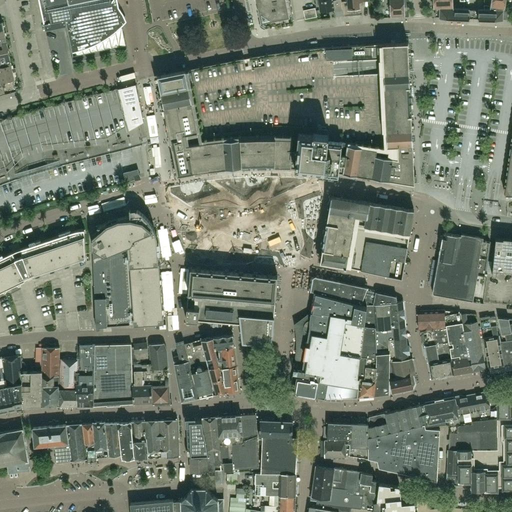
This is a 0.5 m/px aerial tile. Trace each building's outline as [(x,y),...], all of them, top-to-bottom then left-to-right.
[(38,0),(45,31),(67,26),(73,56),(74,56),(73,52),(77,52),(83,50),(90,47),(97,44),(103,41),(110,36),(117,31),(115,22),(116,22),(116,23),(117,23),(118,24),(119,24),(120,23),(120,22),(121,22),(121,21),(122,20),(117,0),(38,0)] [(257,0),(259,5),(258,6),(261,21),(259,24),(265,28),(267,25),(275,24),(275,25),(294,22),(289,0),(257,0)] [(333,0),(336,0),(335,0),(318,0),(320,12),(334,10),(333,0)] [(362,0),(347,0),(348,10),(360,9),(359,3),(363,3),(362,0)] [(405,15),(404,0),(389,0),(390,16),(405,15)] [(433,0),(433,8),(439,8),(453,7),(452,0),(433,0)] [(491,0),(490,6),(503,8),(505,8),(506,0),(491,0)] [(490,9),(480,9),(478,9),(478,19),(478,20),(503,20),(503,8),(490,6),(490,9)] [(470,9),(468,9),(453,8),(453,7),(439,8),(439,18),(469,19),(470,9)] [(305,19),(317,17),(315,8),(303,10),(305,19)] [(5,37),(0,37),(0,52),(8,51),(5,37)] [(348,45),(333,46),(332,46),(332,47),(317,48),(317,47),(315,47),(315,48),(301,50),(301,49),(299,49),(299,50),(285,52),(285,51),(283,51),(283,52),(267,54),(267,53),(266,53),(266,54),(251,57),(250,57),(249,57),(251,67),(246,68),(244,58),(243,58),(242,58),(236,60),(235,59),(234,59),(234,60),(220,63),(219,62),(218,62),(218,63),(204,66),(202,66),(158,75),(161,92),(164,107),(170,136),(178,175),(195,171),(197,171),(209,169),(226,167),(242,166),(258,165),(275,165),(291,166),(291,165),(295,166),(317,168),(316,173),(326,174),(338,175),(339,170),(343,171),(358,174),(371,176),(390,179),(415,183),(413,144),(412,128),(411,115),(410,85),(409,72),(409,60),(408,42),(382,43),(382,44),(366,44),(364,44),(349,45),(349,44),(348,45)] [(0,67),(11,65),(8,51),(0,52),(0,67)] [(14,80),(13,73),(16,73),(15,68),(12,69),(11,65),(0,67),(0,80),(1,83),(1,82),(14,80)] [(103,80),(82,87),(84,93),(105,87),(103,80)] [(144,122),(142,117),(136,84),(118,89),(129,130),(144,122)] [(68,179),(75,176),(72,168),(65,171),(68,179)] [(124,175),(126,182),(140,178),(138,171),(124,175)] [(301,193),(310,194),(311,183),(302,183),(301,193)] [(256,187),(255,212),(264,212),(265,187),(256,187)] [(191,190),(191,216),(200,216),(200,190),(191,190)] [(402,279),(406,253),(414,209),(368,202),(358,200),(331,195),(329,210),(327,221),(322,248),(320,261),(344,265),(344,266),(402,279)] [(299,207),(307,209),(310,199),(301,197),(299,207)] [(160,263),(159,263),(157,241),(156,235),(154,229),(151,223),(148,218),(142,213),(137,209),(130,209),(130,215),(128,215),(125,215),(123,216),(121,216),(118,217),(92,228),(96,327),(100,327),(134,324),(134,325),(164,323),(160,263)] [(187,225),(186,251),(204,252),(204,232),(197,232),(197,225),(187,225)] [(208,226),(207,254),(226,255),(227,227),(218,226),(208,226)] [(86,257),(84,230),(85,230),(85,229),(83,229),(77,230),(72,231),(16,250),(0,257),(0,289),(29,275),(85,257),(86,257)] [(247,241),(240,241),(241,231),(231,231),(230,252),(240,253),(240,257),(246,257),(247,241)] [(268,259),(277,259),(276,231),(267,231),(268,259)] [(432,292),(434,294),(463,299),(464,293),(465,287),(466,281),(467,275),(468,269),(469,263),(469,258),(487,261),(490,242),(483,241),(483,237),(461,234),(461,236),(444,233),(444,234),(443,234),(432,292)] [(511,238),(503,237),(503,239),(496,238),(492,275),(496,275),(497,270),(511,271),(511,238)] [(469,263),(486,267),(487,261),(469,258),(469,263)] [(469,263),(468,269),(486,272),(486,267),(469,263)] [(274,318),(278,275),(190,268),(186,320),(241,324),(243,342),(271,344),(273,319),(274,319),(274,318)] [(486,279),(487,273),(485,273),(486,272),(468,269),(467,275),(486,279)] [(467,275),(466,281),(485,285),(486,279),(467,275)] [(361,304),(367,288),(317,277),(314,276),(310,291),(314,291),(314,292),(322,294),(328,296),(361,304)] [(485,285),(466,281),(465,287),(484,291),(485,285)] [(465,287),(464,293),(484,296),(484,291),(465,287)] [(377,290),(376,290),(373,304),(374,306),(366,306),(365,314),(363,328),(364,328),(364,329),(375,330),(377,352),(389,351),(389,340),(398,339),(406,338),(406,337),(407,337),(407,336),(406,336),(405,328),(406,328),(406,327),(405,327),(405,319),(405,318),(404,310),(404,309),(403,302),(403,301),(397,302),(396,296),(376,292),(377,290)] [(328,316),(337,318),(346,320),(346,321),(351,322),(356,323),(358,315),(365,314),(366,306),(361,304),(328,296),(322,294),(314,292),(311,312),(318,314),(328,316)] [(484,296),(464,293),(463,299),(473,301),(483,302),(484,296)] [(444,310),(431,310),(418,311),(419,329),(423,329),(446,325),(444,311),(444,310)] [(449,341),(452,358),(454,374),(456,374),(455,373),(472,370),(472,371),(473,371),(471,361),(468,361),(466,351),(467,351),(462,324),(463,324),(461,312),(454,313),(454,311),(444,310),(444,311),(446,325),(449,341)] [(328,316),(318,314),(311,312),(302,319),(299,325),(298,331),(298,338),(299,344),(298,350),(298,357),(296,365),(293,366),(292,373),(297,374),(294,393),(316,397),(317,396),(326,397),(328,383),(328,376),(329,373),(333,343),(337,318),(328,316)] [(364,329),(364,328),(363,328),(365,314),(358,315),(356,323),(351,322),(346,321),(346,320),(337,318),(333,343),(329,373),(328,376),(328,383),(326,397),(348,397),(358,397),(359,376),(358,376),(359,366),(360,357),(361,356),(364,329)] [(489,367),(504,364),(500,341),(499,334),(499,335),(495,316),(490,317),(490,316),(480,318),(489,367)] [(500,341),(504,364),(511,363),(511,318),(508,318),(500,320),(499,317),(499,318),(502,334),(505,333),(507,340),(500,341)] [(463,324),(462,324),(467,351),(466,351),(468,361),(471,361),(473,371),(478,370),(477,368),(481,368),(481,369),(486,368),(482,348),(478,322),(463,324)] [(423,329),(426,346),(449,341),(446,325),(423,329)] [(377,352),(375,330),(364,329),(361,356),(360,357),(359,366),(358,376),(359,376),(358,397),(375,395),(375,393),(388,392),(388,393),(389,393),(389,353),(377,354),(376,352),(377,352)] [(215,349),(224,348),(234,347),(232,335),(213,337),(213,338),(215,349)] [(213,338),(202,341),(201,341),(216,395),(216,394),(227,392),(223,376),(216,353),(216,352),(215,349),(213,338)] [(408,354),(410,354),(410,353),(409,353),(409,346),(409,345),(407,345),(406,338),(398,339),(389,340),(390,381),(392,392),(413,388),(415,383),(414,375),(416,374),(412,358),(408,358),(408,354)] [(184,344),(188,360),(192,374),(198,398),(216,395),(216,394),(216,395),(201,341),(202,341),(201,339),(184,344)] [(454,374),(452,358),(449,341),(426,346),(429,362),(428,362),(429,363),(432,378),(431,378),(454,374)] [(151,368),(153,402),(153,403),(169,402),(170,398),(168,373),(167,351),(164,342),(149,344),(151,363),(151,368)] [(173,353),(175,363),(188,360),(184,344),(184,342),(176,344),(178,352),(173,353)] [(96,405),(116,404),(132,403),(133,403),(132,383),(131,343),(95,344),(94,406),(96,405)] [(135,344),(136,352),(148,351),(147,343),(135,344)] [(78,406),(93,406),(94,406),(95,344),(79,345),(80,358),(79,358),(79,368),(79,380),(78,380),(77,406),(78,406)] [(43,376),(60,376),(60,347),(44,347),(43,371),(43,376)] [(216,353),(223,376),(227,392),(239,390),(236,366),(234,347),(224,348),(215,349),(216,352),(216,353)] [(22,376),(22,372),(21,355),(0,358),(0,359),(3,384),(22,381),(22,376)] [(79,380),(79,368),(79,358),(62,359),(60,402),(60,406),(77,406),(78,380),(79,380)] [(198,399),(198,398),(192,374),(188,360),(175,363),(181,395),(182,402),(198,399)] [(132,383),(133,403),(134,403),(153,402),(151,368),(151,363),(134,363),(134,383),(132,383)] [(22,376),(22,381),(22,407),(43,406),(43,389),(43,376),(43,371),(22,372),(22,376)] [(43,406),(59,406),(60,376),(43,376),(43,389),(43,406)] [(4,411),(17,409),(22,407),(22,381),(3,384),(4,398),(4,411)] [(463,417),(458,418),(459,422),(498,418),(498,399),(498,397),(498,390),(494,391),(477,394),(475,394),(475,396),(469,397),(469,395),(459,397),(463,417)] [(424,404),(420,405),(425,424),(428,424),(428,425),(446,424),(445,420),(450,423),(459,422),(458,418),(463,417),(459,397),(442,401),(424,404)] [(450,433),(447,481),(448,481),(458,481),(471,481),(471,490),(480,490),(511,489),(511,398),(498,399),(498,418),(459,422),(450,423),(450,426),(479,425),(492,425),(492,431),(479,432),(450,433)] [(368,424),(368,441),(368,458),(369,459),(378,461),(379,468),(432,480),(437,481),(438,475),(440,429),(426,428),(425,424),(420,405),(400,409),(385,413),(384,413),(380,415),(369,417),(369,424),(368,424)] [(244,441),(241,415),(241,414),(217,416),(216,416),(217,430),(218,442),(240,441),(244,441)] [(258,440),(257,420),(256,414),(241,415),(244,441),(258,440)] [(217,430),(216,416),(202,417),(204,431),(205,431),(209,455),(207,455),(207,461),(214,463),(214,470),(221,470),(221,466),(221,465),(218,442),(217,430)] [(201,417),(186,418),(186,427),(187,427),(188,455),(208,454),(201,417)] [(261,472),(278,473),(295,473),(295,472),(296,438),(290,438),(291,421),(260,419),(259,438),(262,438),(261,472)] [(179,457),(178,439),(178,420),(162,421),(164,458),(179,457)] [(134,454),(135,459),(148,459),(148,453),(145,421),(141,421),(141,423),(139,423),(138,422),(131,422),(134,454)] [(145,421),(148,453),(148,459),(164,458),(162,421),(145,421)] [(108,457),(122,455),(118,422),(105,423),(108,457)] [(122,460),(135,459),(134,454),(131,422),(118,422),(122,455),(122,460)] [(328,439),(328,440),(339,440),(346,440),(349,439),(349,423),(339,423),(332,423),(329,422),(329,426),(328,439)] [(96,458),(92,423),(83,424),(87,459),(88,459),(88,461),(96,460),(96,458)] [(105,423),(100,423),(92,423),(96,458),(109,457),(108,457),(105,423)] [(346,443),(346,456),(350,456),(359,457),(368,458),(368,441),(368,424),(367,424),(358,424),(349,423),(349,439),(349,443),(346,443)] [(87,459),(83,424),(67,425),(66,425),(68,440),(68,439),(71,461),(87,459)] [(55,444),(56,451),(57,462),(56,462),(56,463),(71,461),(68,439),(68,440),(66,425),(52,426),(33,428),(35,446),(42,445),(46,445),(55,444)] [(450,426),(450,433),(479,432),(492,431),(492,425),(479,425),(450,426)] [(9,473),(30,471),(29,460),(26,447),(23,429),(0,433),(0,465),(7,464),(9,473)] [(325,440),(325,457),(346,457),(346,456),(346,443),(349,443),(349,439),(346,440),(339,440),(328,440),(325,440)] [(240,441),(243,468),(260,467),(258,440),(244,441),(240,441)] [(221,465),(221,466),(221,463),(225,463),(225,469),(243,468),(240,441),(218,442),(221,465)] [(46,445),(42,445),(43,452),(56,451),(55,444),(46,445)] [(190,456),(190,458),(191,472),(214,470),(214,463),(207,461),(207,455),(190,456)] [(316,501),(316,503),(373,509),(373,505),(376,479),(372,479),(373,473),(316,465),(310,500),(316,501)] [(222,470),(215,471),(215,484),(223,483),(222,470)] [(237,482),(238,471),(234,471),(234,474),(227,474),(226,483),(235,483),(235,482),(237,482)] [(295,484),(295,473),(278,473),(261,472),(256,472),(255,493),(269,494),(279,494),(295,495),(295,484)] [(418,511),(417,501),(402,502),(400,486),(379,483),(376,505),(373,505),(373,509),(372,511),(418,511)] [(182,500),(178,500),(178,511),(223,511),(224,499),(218,499),(216,497),(216,498),(207,489),(191,489),(191,490),(183,499),(182,500)] [(265,511),(294,511),(295,495),(279,494),(269,494),(269,506),(261,506),(261,511),(266,511),(265,511)] [(178,511),(178,500),(173,500),(173,499),(130,503),(131,511),(178,511)] [(372,511),(373,509),(316,503),(316,507),(309,506),(308,511),(372,511)]
